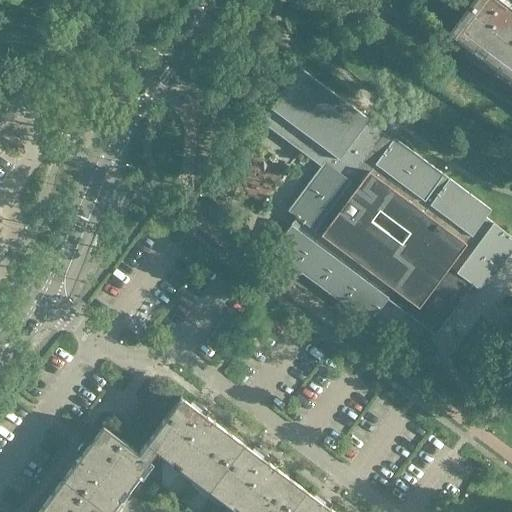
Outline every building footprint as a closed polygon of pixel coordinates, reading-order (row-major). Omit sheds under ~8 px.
[(477,0),(453,32),(479,51),(481,48),(488,54),(486,56),(511,75),(511,4),(506,0),(477,0)] [(491,210),(417,155),(411,151),(395,138),(393,141),(367,122),(369,119),(300,68),(273,104),(260,121),(321,166),(287,211),(296,217),(291,225),(274,248),(271,251),(368,323),(393,290),(442,326),(467,292),(473,285),(482,292),(511,251),(511,237),(485,218),(491,210)] [(206,488),(240,442),(180,397),(146,443),(156,451),(156,450),(171,462),(173,459),(181,465),(179,467),(206,488)] [(101,511),(109,511),(149,459),(156,451),(146,443),(139,453),(103,426),(61,482),(101,511)] [(284,511),(302,488),(266,461),(240,442),(206,488),(233,508),(235,505),(243,511),(242,511),(284,511)] [(101,511),(61,482),(38,511),(101,511)] [(333,511),(302,488),(284,511),(333,511)]
